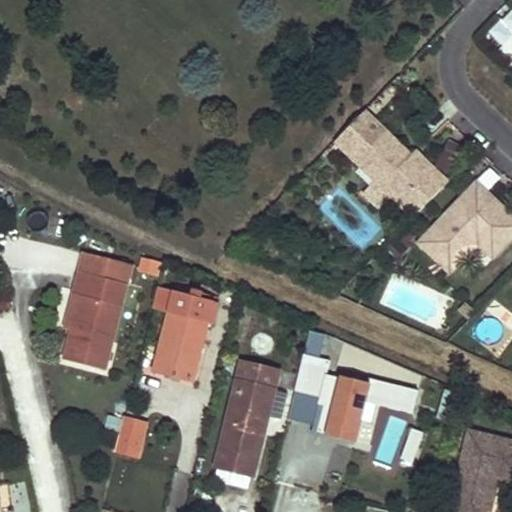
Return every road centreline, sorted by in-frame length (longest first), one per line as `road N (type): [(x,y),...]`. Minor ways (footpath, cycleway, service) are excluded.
road 1 (residential): [(32,307),(80,511)]
road 2 (residential): [(496,0),(439,59),(511,142)]
